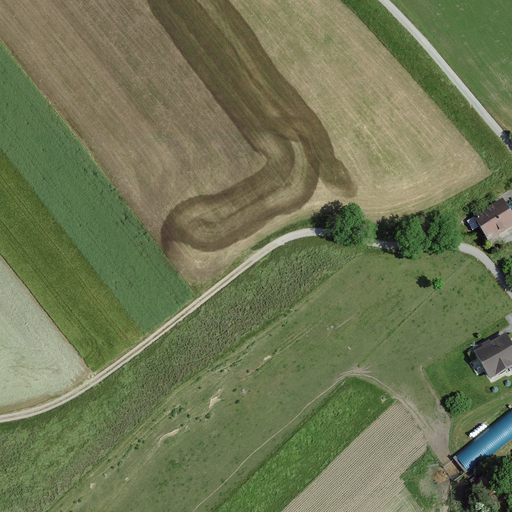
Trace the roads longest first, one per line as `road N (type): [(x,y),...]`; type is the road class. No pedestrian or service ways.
road 1 (track): [(511,290),(490,262),(465,249),(332,232),(293,235),(88,383),(0,419)]
road 2 (track): [(511,145),(383,0)]
